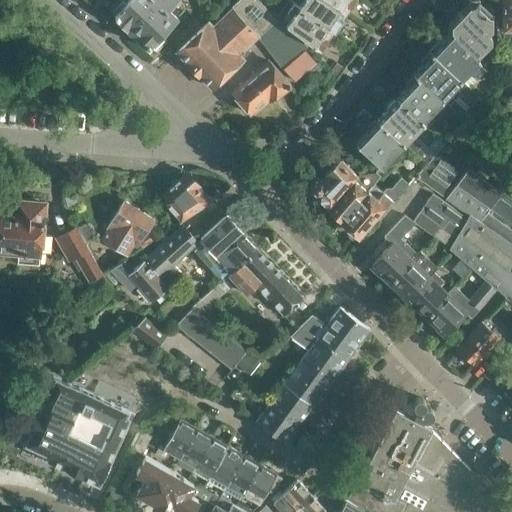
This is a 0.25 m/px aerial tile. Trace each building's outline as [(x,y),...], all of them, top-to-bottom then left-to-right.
[(127,28),(131,31),(161,0),(128,0),(125,3),(122,0),(116,0),(110,7),(117,13),(114,15),(127,28)] [(161,0),(131,31),(135,35),(148,47),(151,45),(157,51),(159,49),(166,41),(160,35),(177,17),(169,10),(177,0),(161,0)] [(283,67),(283,66),(307,46),(263,0),(236,0),(231,5),(213,22),(210,19),(177,50),(212,87),(245,56),(241,52),(258,36),(283,67)] [(293,1),(332,28),(335,30),(343,18),(341,16),(344,10),(329,0),(302,0),(299,4),(293,1)] [(329,0),(344,10),(348,5),(352,4),(355,0),(329,0)] [(448,29),(477,55),(491,40),(491,34),(488,31),(492,27),(492,14),(487,14),(478,5),(482,0),(464,0),(467,2),(448,22),(448,29)] [(511,0),(502,0),(502,28),(503,28),(502,45),(511,44),(511,0)] [(332,28),(293,1),(287,10),(292,14),(286,23),(318,47),(319,46),(324,44),(327,41),(327,35),(332,28)] [(430,48),(462,78),(470,85),(486,67),(478,60),(480,58),(448,29),(448,32),(441,40),(438,40),(430,48)] [(283,66),(296,80),(300,77),(306,83),(325,67),(317,59),(316,60),(305,48),(283,66)] [(462,78),(430,48),(421,58),(421,62),(414,70),(444,98),(462,78)] [(268,58),(230,91),(250,113),(254,109),(256,111),(268,99),(270,101),(291,83),(289,81),(290,80),(274,62),(273,63),(268,58)] [(398,95),(428,123),(434,117),(429,113),(441,100),(442,100),(444,98),(414,70),(413,71),(414,73),(407,81),(407,83),(408,84),(398,94),(399,94),(398,95)] [(389,105),(377,118),(378,118),(404,142),(415,152),(420,146),(421,145),(411,135),(423,122),(426,125),(428,123),(398,95),(395,99),(396,99),(390,106),(389,105)] [(445,101),(460,116),(469,106),(457,95),(454,98),(451,95),(445,101)] [(368,128),(356,141),(387,170),(389,168),(384,163),(396,151),(404,142),(378,118),(375,121),(372,121),(368,125),(368,128)] [(469,213),(511,244),(511,186),(506,182),(501,188),(476,171),(481,164),(474,159),(474,158),(446,140),(432,157),(426,164),(414,177),(417,180),(419,178),(446,197),(445,198),(469,214),(469,213)] [(414,153),(426,164),(432,157),(420,146),(414,153)] [(328,205),(356,175),(358,174),(341,157),(321,177),(315,177),(311,182),(310,188),(315,193),(321,193),(320,197),(328,205)] [(166,203),(181,219),(211,199),(198,185),(199,184),(186,171),(164,192),(165,193),(166,203)] [(358,174),(356,175),(328,205),(341,219),(342,219),(378,176),(380,174),(376,171),(361,173),(359,172),(358,174)] [(378,176),(342,219),(360,235),(391,198),(394,200),(409,182),(401,175),(391,186),(386,187),(383,190),(374,182),(378,176)] [(443,224),(454,232),(464,214),(433,192),(421,209),(443,224)] [(22,262),(40,263),(45,199),(16,196),(15,203),(0,201),(0,250),(22,253),(22,262)] [(108,227),(101,238),(127,254),(134,243),(138,245),(155,218),(124,199),(107,226),(108,227)] [(421,209),(413,220),(435,235),(443,224),(421,209)] [(196,248),(193,250),(220,280),(223,277),(228,273),(256,246),(240,229),(241,228),(226,213),(200,238),(203,242),(196,248)] [(392,242),(371,264),(389,281),(413,256),(416,252),(400,237),(415,221),(413,220),(405,213),(385,235),(392,242)] [(469,214),(449,247),(487,279),(497,288),(497,287),(505,294),(504,294),(505,295),(511,301),(511,244),(469,213),(469,214)] [(454,232),(443,224),(435,235),(447,244),(454,232)] [(143,258),(133,267),(125,258),(111,267),(130,288),(136,283),(151,300),(183,272),(174,262),(198,241),(183,225),(143,258)] [(70,260),(75,257),(89,282),(91,281),(90,280),(93,279),(98,288),(107,282),(102,274),(102,273),(76,226),(56,236),(70,260)] [(283,314),(303,295),(256,246),(228,273),(246,293),(255,284),(283,314)] [(419,249),(413,256),(389,281),(407,298),(433,271),(438,266),(419,249)] [(407,298),(426,315),(448,291),(440,283),(443,281),(433,271),(407,298)] [(448,291),(426,315),(444,332),(465,309),(472,315),(497,288),(487,279),(469,299),(454,285),(448,291)] [(312,314),(293,335),(308,347),(316,336),(346,358),(369,327),(356,317),(339,305),(329,319),(327,317),(326,317),(323,321),(312,314)] [(202,315),(192,307),(176,323),(187,332),(202,315)] [(213,324),(202,315),(187,332),(199,341),(213,324)] [(486,315),(457,348),(474,365),(505,331),(486,315)] [(130,327),(155,346),(167,333),(145,316),(130,327)] [(224,332),(213,324),(199,341),(210,350),(224,332)] [(235,340),(224,332),(210,350),(220,359),(235,340)] [(283,382),(313,403),(346,358),(316,336),(308,347),(283,382)] [(246,349),(235,340),(220,359),(232,368),(246,349)] [(110,456),(131,408),(55,373),(30,432),(32,433),(28,442),(55,454),(54,455),(91,472),(100,452),(110,456)] [(313,403),(283,382),(270,399),(272,400),(257,420),(284,440),(299,420),(300,421),(313,403)] [(493,511),(500,497),(431,426),(432,425),(423,420),(424,418),(426,419),(428,419),(430,419),(431,418),(433,417),(434,415),(435,412),(434,409),(432,406),(429,405),(426,404),(427,401),(427,399),(425,396),(423,394),(422,394),(420,393),(417,394),(416,395),(414,397),(413,399),(413,401),(413,403),(404,407),(403,409),(395,405),(346,497),(374,511),(493,511)] [(511,398),(500,414),(511,424),(511,398)] [(172,459),(176,461),(196,427),(180,417),(177,423),(164,445),(160,443),(155,452),(164,457),(169,450),(175,454),(172,459)] [(176,461),(176,462),(192,471),(192,470),(212,436),(196,427),(176,461)] [(132,447),(142,453),(153,435),(143,429),(132,447)] [(212,436),(192,470),(208,479),(228,445),(212,436)] [(228,445),(208,479),(208,480),(223,489),(226,484),(244,454),(228,445)] [(146,453),(128,485),(154,499),(153,502),(169,511),(171,507),(177,510),(178,507),(186,511),(200,511),(205,504),(211,491),(202,486),(194,482),(195,480),(146,453)] [(226,484),(223,489),(239,498),(242,493),(259,463),(244,454),(226,484)] [(259,463),(242,493),(247,496),(247,495),(259,502),(267,488),(274,492),(281,478),(275,474),(276,472),(259,463)] [(269,511),(264,505),(256,511),(290,511),(310,493),(297,478),(273,501),(280,509),(277,511),(269,511)] [(212,508),(209,511),(250,511),(228,499),(230,494),(225,491),(221,497),(215,493),(209,502),(214,505),(212,508)] [(310,493),(290,511),(320,511),(324,508),(310,493)] [(367,511),(345,500),(338,511),(367,511)]
